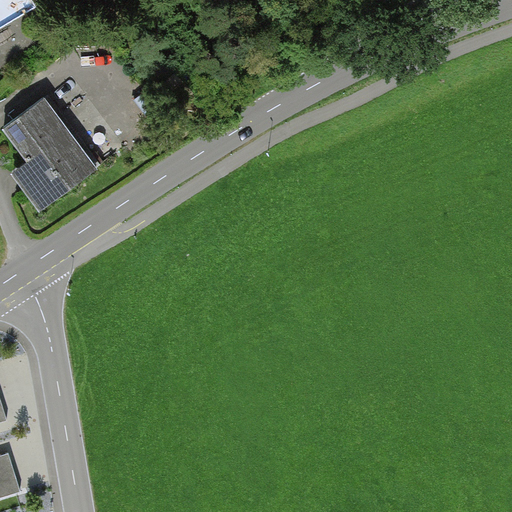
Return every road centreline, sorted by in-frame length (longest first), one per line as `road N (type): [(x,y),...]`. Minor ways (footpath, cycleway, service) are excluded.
road 1 (tertiary): [(24,271),(223,138),(346,70)]
road 2 (residential): [(79,511),(53,353),(24,271)]
road 3 (tertiary): [(346,70),(511,4)]
